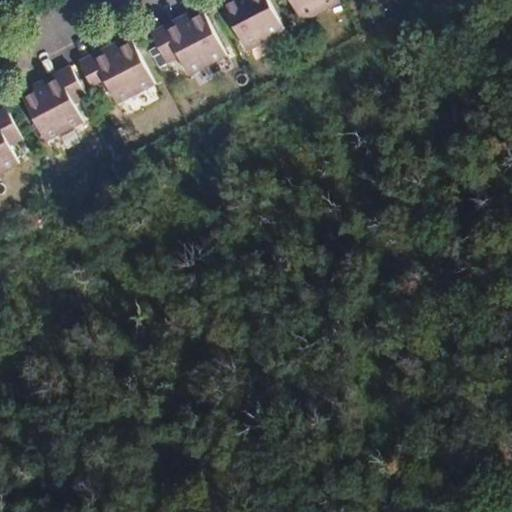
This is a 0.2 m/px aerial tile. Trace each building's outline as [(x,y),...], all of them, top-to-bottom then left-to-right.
[(29,2),(27,0),(0,0),(0,8),(4,16),(29,2)] [(283,31),(268,0),(234,0),(238,8),(230,11),(247,48),(283,31)] [(291,0),(301,20),(334,4),(331,0),(291,0)] [(170,60),(185,53),(193,70),(226,55),(207,15),(195,21),(192,13),(156,30),(170,60)] [(137,47),(123,54),(120,46),(81,65),(97,98),(111,92),(117,103),(155,85),(137,47)] [(69,69),(35,88),(39,96),(28,102),(49,139),(83,120),(75,105),(86,99),(69,69)] [(0,171),(16,163),(6,145),(15,140),(0,113),(0,171)]
